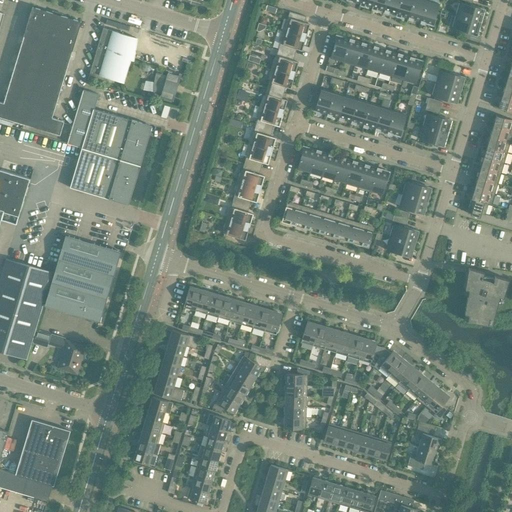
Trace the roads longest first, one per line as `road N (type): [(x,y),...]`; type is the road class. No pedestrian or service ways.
road 1 (residential): [(442,501),(237,442),(216,511)]
road 2 (residential): [(419,283),(262,235),(296,123)]
road 3 (tertiary): [(157,255),(223,36)]
road 4 (tertiary): [(108,415),(157,255)]
road 5 (residential): [(328,15),(486,60)]
road 6 (residential): [(451,170),(296,123)]
road 7 (unclassified): [(223,36),(101,0)]
road 8 (residential): [(295,297),(177,261)]
road 9 (residential): [(467,415),(468,388),(395,328)]
